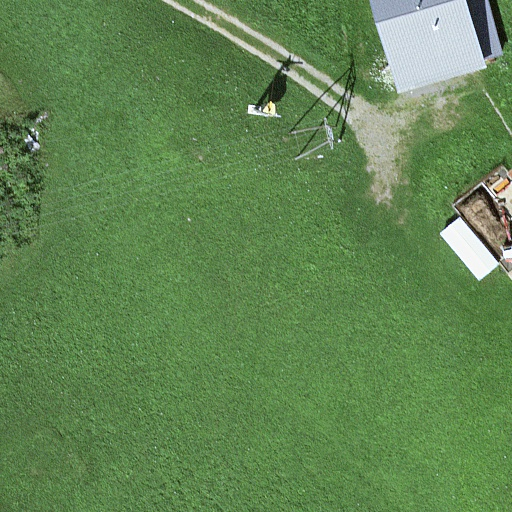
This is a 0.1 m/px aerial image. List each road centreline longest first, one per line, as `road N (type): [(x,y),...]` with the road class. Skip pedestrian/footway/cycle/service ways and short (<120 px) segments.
road 1 (track): [(187,0),(279,52),(365,116),(385,154),(392,220)]
road 2 (track): [(385,154),(498,83),(511,63)]
